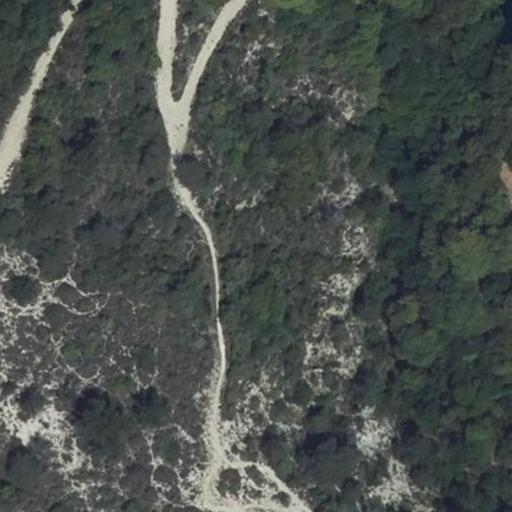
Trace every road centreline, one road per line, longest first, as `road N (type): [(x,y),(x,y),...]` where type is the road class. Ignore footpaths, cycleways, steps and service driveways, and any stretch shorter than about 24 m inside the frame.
road 1 (track): [(0,164),(87,0)]
road 2 (track): [(166,0),(163,87),(175,119)]
